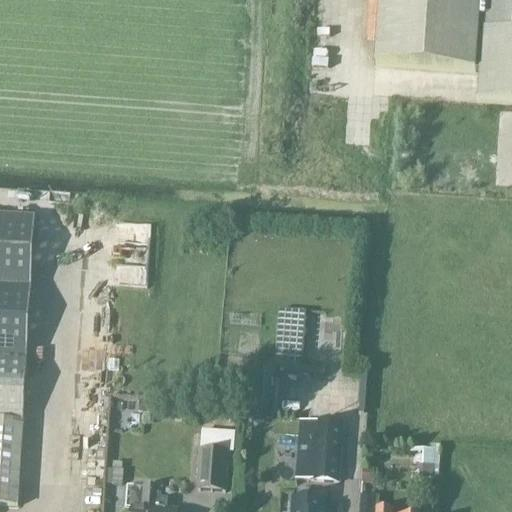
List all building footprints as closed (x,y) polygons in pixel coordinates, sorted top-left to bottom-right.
[(511,0),(375,0),(371,64),(479,71),(477,100),(511,102),(511,0)] [(0,506),(18,507),(38,219),(0,217),(0,506)] [(141,404),(141,413),(152,413),(153,404),(141,404)] [(264,425),(255,411),(242,419),(251,433),(264,425)] [(305,423),(301,476),(332,479),(338,480),(342,425),(305,423)] [(230,452),(200,450),(198,492),(227,494),(230,452)] [(114,464),(114,472),(123,473),(124,465),(114,464)] [(419,467),(419,479),(433,480),(434,467),(419,467)] [(109,472),(108,486),(123,487),(124,473),(123,473),(114,472),(109,472)] [(372,487),(373,472),(362,472),(361,486),(372,487)] [(132,509),(131,511),(176,511),(166,511),(166,502),(159,501),(159,498),(156,498),(156,489),(143,488),(142,509),(132,509)] [(293,502),(292,511),(323,511),(324,504),(307,503),(308,494),(299,494),(298,502),(293,502)] [(380,498),(361,497),(359,511),(395,511),(396,509),(380,508),(380,498)]
